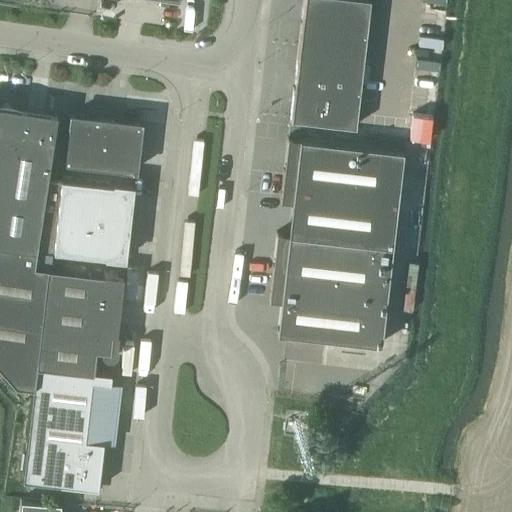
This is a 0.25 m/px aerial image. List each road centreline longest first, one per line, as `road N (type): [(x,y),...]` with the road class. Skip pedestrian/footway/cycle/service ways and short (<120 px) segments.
road 1 (unclassified): [(198,69),(157,469),(193,490),(239,472),(244,431),(219,350),(246,74)]
road 2 (unclassified): [(0,36),(198,69)]
